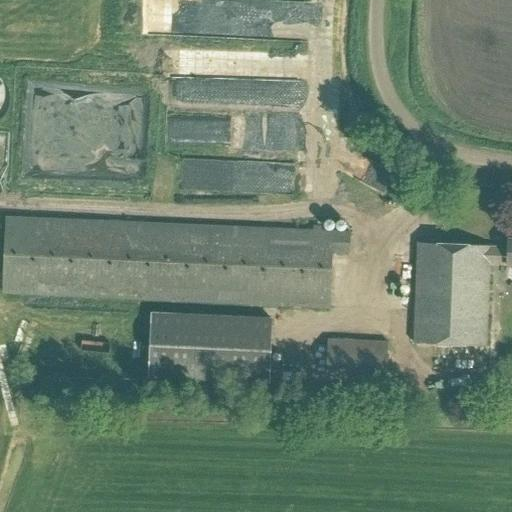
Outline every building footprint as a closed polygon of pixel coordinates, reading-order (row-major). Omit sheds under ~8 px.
[(109,2),(108,33),(233,37),(233,36),(246,37),(247,7),(109,2)] [(229,89),(194,89),(193,96),(229,97),(229,89)] [(186,169),(185,195),(214,196),(215,184),(203,184),(204,169),(186,169)] [(1,293),(329,307),(331,254),(349,255),(350,230),(5,215),(1,293)] [(489,249),(490,248),(418,245),(413,344),(485,348),(489,264),(507,265),(507,266),(511,266),(511,241),(508,241),(507,250),(489,249)] [(146,376),(268,381),(271,315),(149,309),(146,376)] [(0,335),(9,335),(8,321),(0,321),(0,335)] [(327,336),(325,387),(385,390),(388,339),(327,336)]
